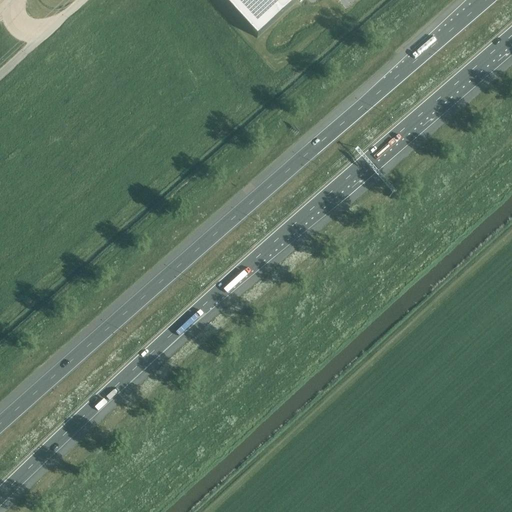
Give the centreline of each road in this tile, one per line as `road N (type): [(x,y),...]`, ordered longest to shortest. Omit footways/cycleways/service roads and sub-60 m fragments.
road 1 (motorway): [(0,494),(511,35)]
road 2 (motorway): [(487,0),(0,424)]
